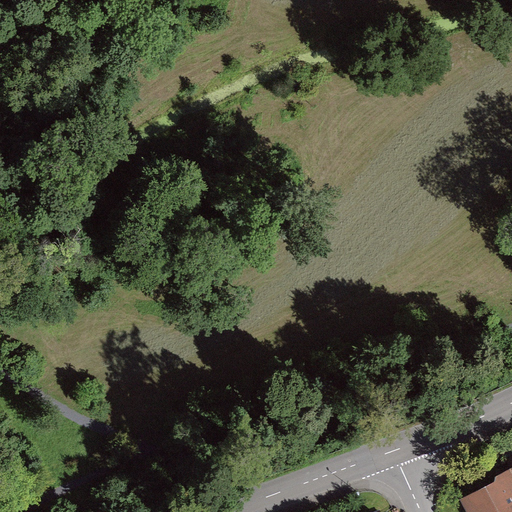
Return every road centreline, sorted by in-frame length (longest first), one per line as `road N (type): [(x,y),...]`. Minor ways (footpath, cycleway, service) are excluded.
road 1 (tertiary): [(225,511),(393,450)]
road 2 (tertiary): [(393,450),(511,402)]
